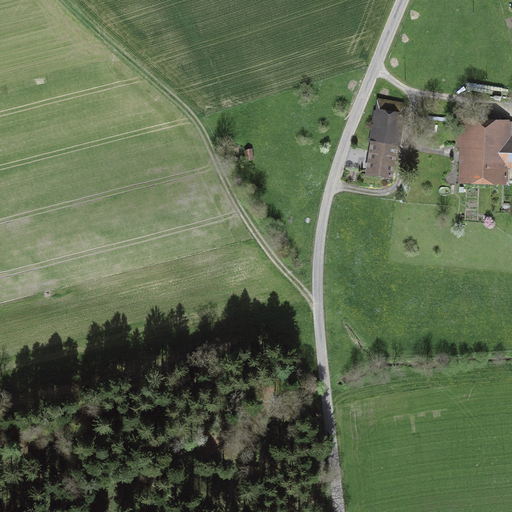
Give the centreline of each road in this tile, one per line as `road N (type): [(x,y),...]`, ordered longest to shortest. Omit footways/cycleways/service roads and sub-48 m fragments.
road 1 (unclassified): [(341,511),(322,356),(319,245),(339,158),(402,0)]
road 2 (track): [(318,306),(246,219),(195,119),(71,0)]
road 3 (track): [(374,66),(414,91),(495,105)]
